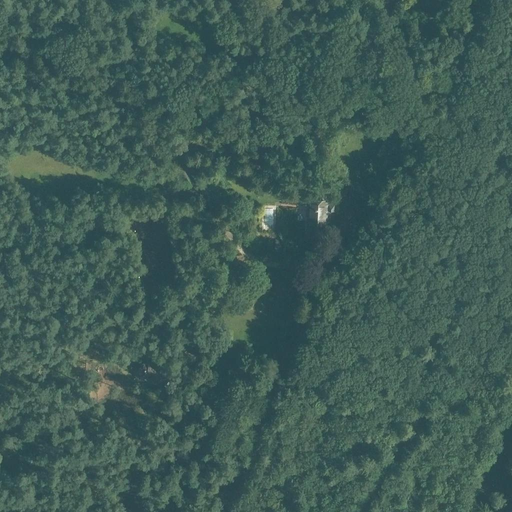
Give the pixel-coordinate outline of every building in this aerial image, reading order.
[(439,28),(441,18),(427,15),(426,26),(439,28)] [(428,80),(408,75),(404,91),(424,96),(428,80)] [(396,169),(405,152),(386,142),(377,158),(396,169)] [(369,178),(364,186),(366,187),(379,196),(384,188),(369,178)] [(344,190),(359,199),(366,187),(364,186),(352,179),(344,190)] [(370,193),(365,201),(360,210),(369,215),(379,199),(370,193)] [(330,206),(330,200),(312,200),(311,241),(322,241),(322,239),(324,237),(324,234),(322,231),(322,219),(331,219),(331,211),(335,212),(335,206),(330,206)] [(251,299),(259,282),(247,277),(239,293),(251,299)] [(135,374),(137,378),(150,383),(156,383),(157,384),(164,380),(157,369),(153,372),(146,368),(145,364),(133,365),(133,374),(135,374)]
